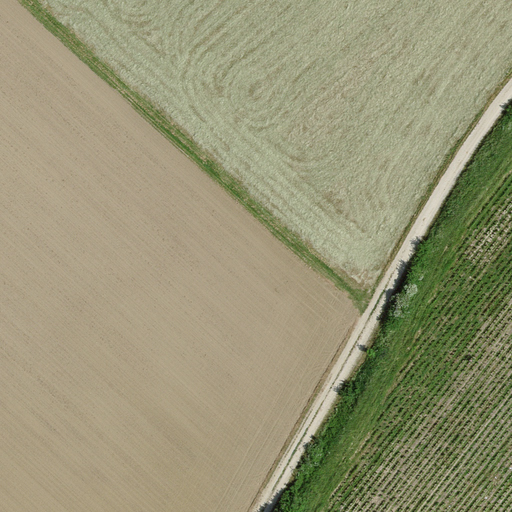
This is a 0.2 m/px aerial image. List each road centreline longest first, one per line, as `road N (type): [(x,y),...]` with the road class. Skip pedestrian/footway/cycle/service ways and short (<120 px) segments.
road 1 (track): [(264,511),(423,224),(511,95)]
road 2 (track): [(378,309),(36,0)]
